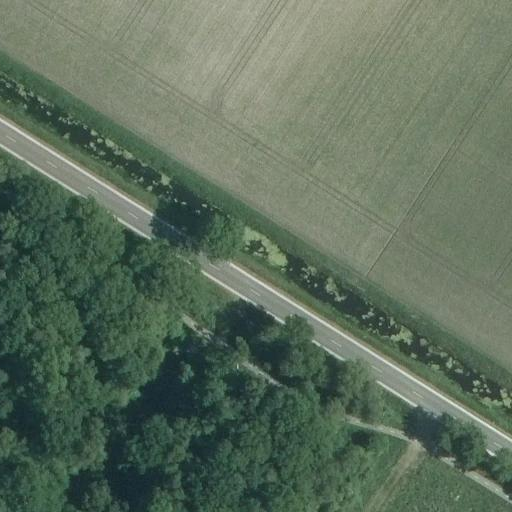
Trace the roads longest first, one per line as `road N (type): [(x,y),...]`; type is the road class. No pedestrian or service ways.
road 1 (tertiary): [(0,133),(511,454)]
road 2 (track): [(240,284),(208,338),(122,414),(113,456),(90,501),(49,511)]
